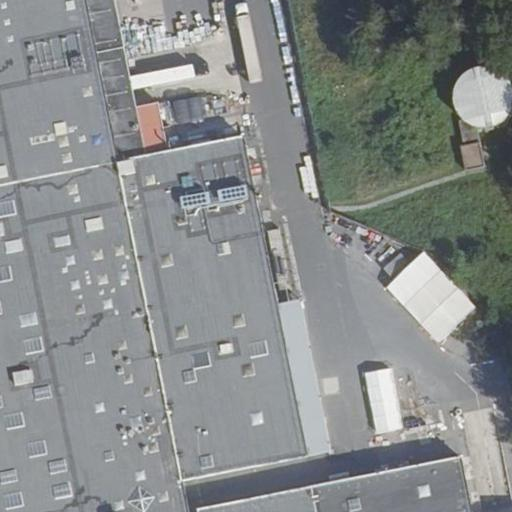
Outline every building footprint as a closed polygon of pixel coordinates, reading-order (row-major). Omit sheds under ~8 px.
[(0,0),(0,511),(474,511),(464,459),(206,511),(190,511),(185,486),(311,459),(280,307),(252,173),(237,162),(225,153),(214,142),(171,150),(161,102),(142,106),(110,111),(87,0),(0,0)] [(119,0),(87,0),(110,111),(142,106),(119,0)] [(452,69),(454,125),(510,123),(508,67),(452,69)] [(225,153),(237,162),(252,173),(245,135),(214,142),(225,153)] [(459,144),(462,168),(482,165),(479,142),(459,144)] [(294,289),(283,230),(269,233),(282,292),(294,289)] [(438,345),(476,309),(421,251),(383,287),(438,345)] [(304,303),(280,307),(311,459),(334,453),(304,303)]
